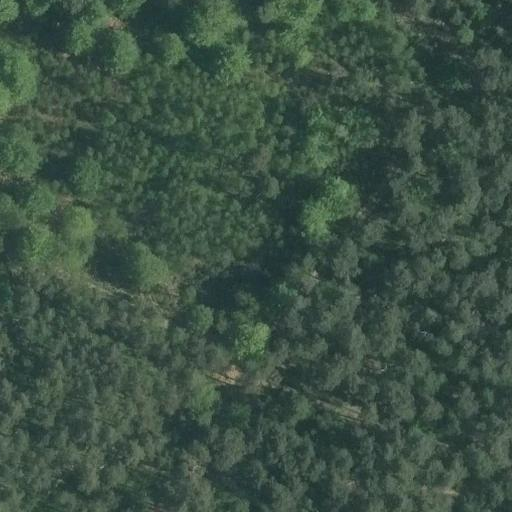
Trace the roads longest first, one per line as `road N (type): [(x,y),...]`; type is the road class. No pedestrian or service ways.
road 1 (track): [(0,240),(253,362),(511,465)]
road 2 (track): [(511,25),(250,367)]
